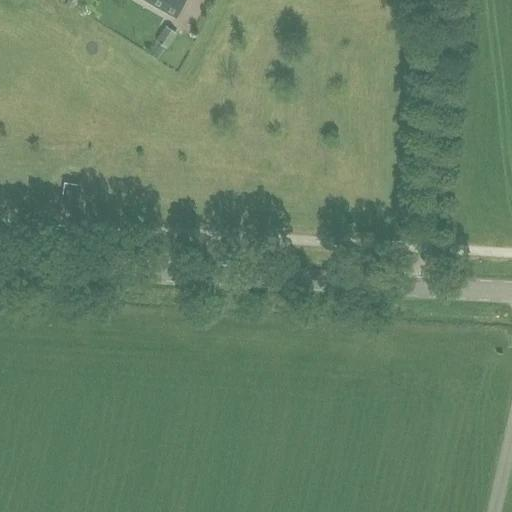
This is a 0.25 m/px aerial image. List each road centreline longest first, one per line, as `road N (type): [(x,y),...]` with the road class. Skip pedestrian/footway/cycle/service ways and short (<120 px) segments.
road 1 (tertiary): [(511,293),(0,263)]
road 2 (track): [(425,249),(435,0)]
